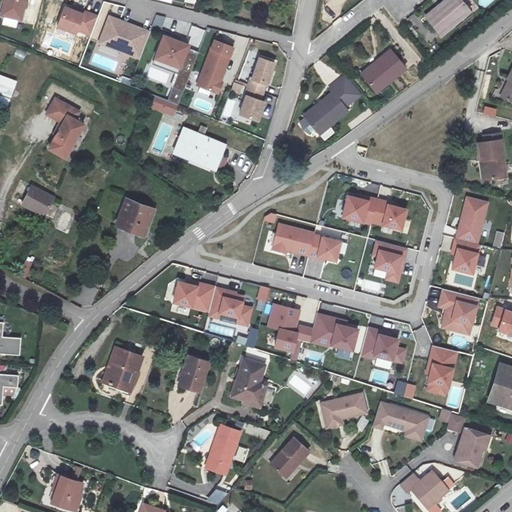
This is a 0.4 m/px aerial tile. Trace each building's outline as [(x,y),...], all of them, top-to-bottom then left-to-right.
[(24,0),(0,0),(0,1),(0,19),(19,24),(24,0)] [(441,35),(460,19),(458,16),(467,8),(460,0),(446,0),(426,16),(441,35)] [(485,8),(494,0),(480,0),(479,1),(485,8)] [(105,2),(90,43),(135,59),(144,34),(118,24),(123,9),(105,2)] [(77,14),(62,8),(55,26),(86,38),(96,12),(80,6),(77,14)] [(458,16),(460,19),(469,11),(467,8),(458,16)] [(162,28),(165,17),(156,15),(154,25),(162,28)] [(185,46),(159,36),(150,60),(176,70),(165,97),(178,102),(196,55),(183,50),(185,46)] [(363,73),(375,88),(385,80),(388,83),(407,68),(392,49),(363,73)] [(209,53),(195,89),(217,97),(221,85),(220,84),(229,60),(209,53)] [(274,64),(258,59),(251,80),(250,80),(247,88),(263,94),(266,85),(266,86),(274,64)] [(511,64),(510,63),(503,76),(507,78),(498,93),(511,100),(511,64)] [(305,113),(317,128),(327,120),(329,123),(347,109),(345,105),(352,100),(360,93),(345,75),(337,82),(330,87),(333,90),(305,113)] [(0,76),(0,104),(9,107),(16,81),(0,76)] [(377,91),(388,83),(385,80),(375,88),(377,91)] [(232,91),(240,94),(243,86),(234,83),(232,91)] [(263,94),(247,88),(244,96),(245,97),(239,115),(257,121),(264,103),(260,102),(263,94)] [(150,107),(173,117),(178,105),(155,95),(150,107)] [(47,115),(66,126),(68,121),(82,130),(84,126),(75,121),(80,113),(56,100),(47,115)] [(497,110),(485,107),(483,114),(495,117),(497,110)] [(327,120),(317,128),(320,131),(329,123),(327,120)] [(66,155),(82,130),(68,121),(66,126),(65,128),(53,148),(66,155)] [(181,127),(170,155),(214,172),(225,145),(181,127)] [(483,139),(500,137),(499,128),(482,130),(483,139)] [(505,176),(500,137),(483,139),(473,140),(476,159),(483,158),(486,178),(505,176)] [(18,204),(43,217),(52,200),(27,187),(18,204)] [(402,230),(407,210),(388,205),(389,202),(371,197),(370,201),(348,196),(343,218),(365,223),(365,221),(402,230)] [(489,202),(466,196),(454,238),(478,244),(489,202)] [(153,210),(126,200),(116,227),(144,237),(153,210)] [(65,212),(60,223),(66,226),(71,216),(65,212)] [(279,224),(274,243),(273,249),(286,252),(287,251),(307,256),(309,251),(319,254),(318,257),(337,262),(341,242),(322,238),(323,235),(279,224)] [(497,231),(493,246),(500,248),(504,233),(497,231)] [(478,244),(454,238),(449,253),(455,255),(451,270),(474,276),(480,244),(478,244)] [(408,248),(375,240),(370,256),(376,257),(374,268),(387,271),(384,280),(398,284),(401,273),(403,274),(408,248)] [(19,275),(25,278),(32,263),(26,260),(19,275)] [(201,283),(200,287),(179,282),(174,304),(209,312),(208,316),(248,326),(252,308),(242,305),(243,302),(234,300),(236,292),(201,283)] [(269,289),(261,287),(257,300),(265,302),(269,289)] [(479,299),(442,289),(437,307),(444,309),(440,328),(470,337),(479,299)] [(318,315),(315,329),(297,325),(300,311),(273,304),(268,327),(280,330),(276,348),(293,352),(291,359),(296,360),(301,340),(352,352),(358,330),(346,327),(347,321),(318,315)] [(505,308),(496,305),(489,325),(498,328),(497,331),(511,336),(511,311),(504,310),(505,308)] [(0,353),(18,355),(19,338),(0,336),(0,330),(1,315),(0,315),(0,353)] [(258,330),(251,328),(247,345),(254,346),(258,330)] [(382,331),(368,328),(361,357),(375,360),(376,357),(402,364),(405,349),(397,347),(399,339),(381,335),(382,331)] [(259,329),(256,344),(264,345),(267,331),(259,329)] [(119,364),(112,382),(132,390),(145,355),(118,345),(112,361),(119,364)] [(427,390),(447,395),(457,353),(433,347),(427,372),(431,373),(427,390)] [(303,350),(301,359),(323,362),(325,352),(303,350)] [(211,362),(190,355),(186,365),(189,367),(183,386),(201,392),(211,362)] [(267,365),(245,359),(234,396),(242,399),(240,404),(260,411),(268,384),(262,382),(267,365)] [(119,364),(112,361),(105,380),(112,382),(119,364)] [(511,405),(511,368),(501,364),(489,399),(511,407),(511,405)] [(0,373),(0,405),(3,406),(4,386),(15,387),(16,375),(0,373)] [(415,386),(398,381),(395,394),(412,398),(415,386)] [(330,427),(349,422),(373,415),(368,394),(325,405),(330,427)] [(390,427),(410,434),(428,440),(435,419),(384,403),(376,429),(388,433),(390,427)] [(451,422),(454,413),(447,411),(444,420),(451,422)] [(458,414),(454,413),(451,422),(449,427),(463,432),(467,417),(458,414)] [(350,428),(349,422),(330,427),(332,433),(350,428)] [(215,450),(208,469),(225,476),(241,433),(221,426),(212,449),(215,450)] [(482,446),(486,432),(467,426),(456,459),(479,466),(484,447),(482,446)] [(204,447),(209,437),(199,432),(194,443),(204,447)] [(492,433),(486,432),(482,446),(484,447),(487,448),(492,433)] [(428,440),(410,434),(409,439),(427,445),(428,440)] [(274,467),(287,480),(301,465),(305,468),(317,455),(300,439),(274,467)] [(205,468),(208,469),(215,450),(212,449),(205,468)] [(291,483),(305,468),(301,465),(287,480),(291,483)] [(80,480),(55,471),(52,481),(55,483),(49,498),(74,508),(81,490),(77,489),(80,480)] [(413,474),(400,484),(406,493),(411,489),(427,508),(434,502),(435,502),(439,502),(442,500),(442,495),(448,491),(442,483),(432,471),(420,481),(413,474)] [(442,483),(448,491),(455,485),(448,478),(442,483)] [(154,511),(156,504),(140,500),(137,511),(154,511)] [(434,502),(427,508),(430,511),(439,511),(441,511),(434,502)]
